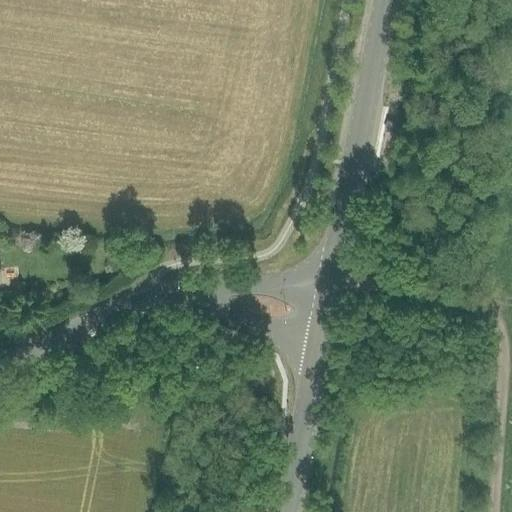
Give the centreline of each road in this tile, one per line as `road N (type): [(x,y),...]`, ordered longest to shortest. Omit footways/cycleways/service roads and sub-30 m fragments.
road 1 (unclassified): [(332,284),(461,292),(492,313),(505,354),(494,511)]
road 2 (tertiary): [(0,368),(152,296),(332,284)]
road 3 (secondary): [(332,284),(385,0)]
road 4 (secondary): [(288,511),(332,284)]
